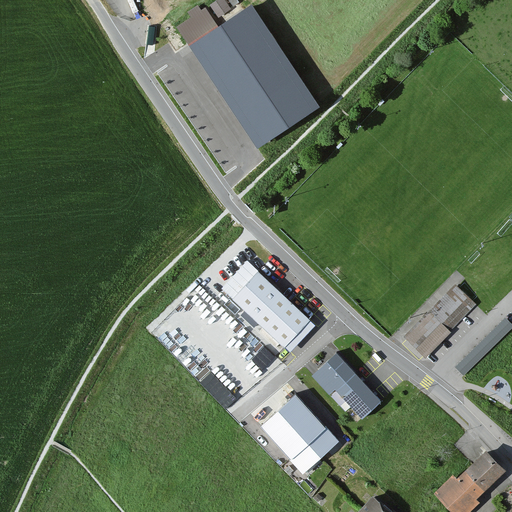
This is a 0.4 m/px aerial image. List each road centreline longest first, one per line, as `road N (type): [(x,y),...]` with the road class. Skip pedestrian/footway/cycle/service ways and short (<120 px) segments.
road 1 (residential): [(511,468),(236,210)]
road 2 (unclassified): [(236,210),(92,0)]
